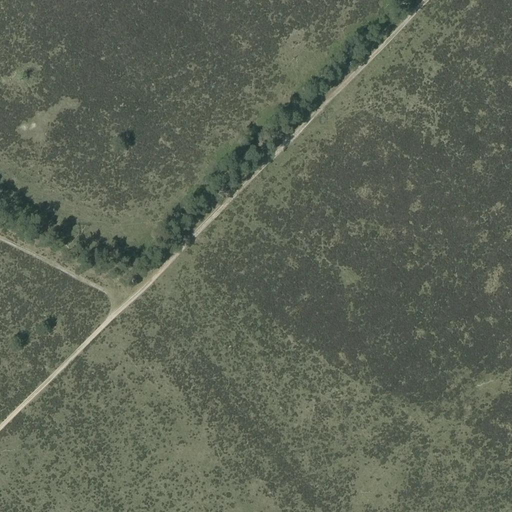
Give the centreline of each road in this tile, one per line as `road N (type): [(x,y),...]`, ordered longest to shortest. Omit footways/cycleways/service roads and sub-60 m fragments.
road 1 (track): [(428,0),(133,299)]
road 2 (track): [(133,299),(0,433)]
